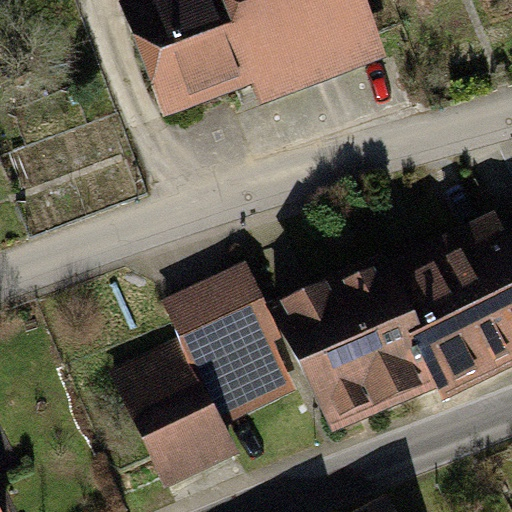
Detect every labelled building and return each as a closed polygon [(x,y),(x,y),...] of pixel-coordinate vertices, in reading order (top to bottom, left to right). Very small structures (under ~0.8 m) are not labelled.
[(365,0),(148,0),(122,10),(168,127),(256,92),(264,111),(390,63),(365,0)] [(511,366),(511,252),(507,241),(497,220),(389,270),(422,342),(413,346),(431,386),(438,401),(511,366)] [(422,342),(389,270),(383,259),(275,309),(331,432),(431,386),(413,346),(422,342)] [(245,264),(163,301),(181,340),(222,428),(298,392),(276,345),(281,343),(245,264)] [(181,340),(111,373),(167,494),(237,461),(222,428),(181,340)] [(389,511),(385,503),(368,511),(389,511)]
